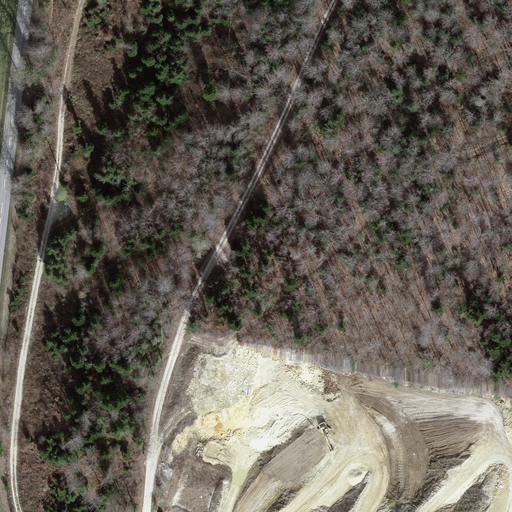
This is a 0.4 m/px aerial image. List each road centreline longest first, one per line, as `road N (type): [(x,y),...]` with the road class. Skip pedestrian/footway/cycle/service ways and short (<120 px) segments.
road 1 (track): [(345,0),(178,338),(147,511)]
road 2 (track): [(19,511),(12,471),(18,388),(81,0)]
road 3 (track): [(178,338),(223,342),(423,179),(511,138)]
road 4 (secondary): [(26,0),(0,246)]
